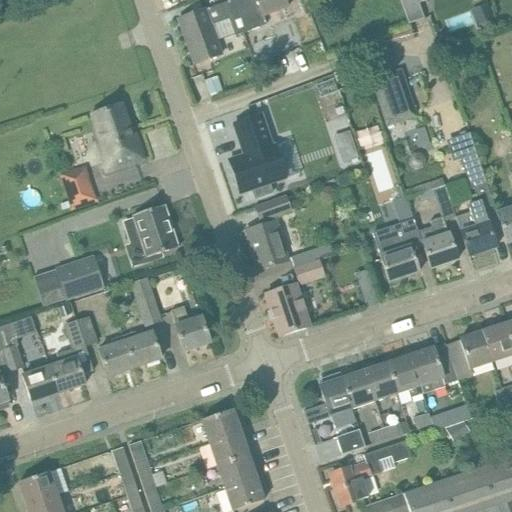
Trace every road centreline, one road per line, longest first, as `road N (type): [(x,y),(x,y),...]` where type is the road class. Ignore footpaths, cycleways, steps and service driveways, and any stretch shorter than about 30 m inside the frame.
road 1 (unclassified): [(265,364),(144,0)]
road 2 (residential): [(0,451),(265,364)]
road 3 (residential): [(265,364),(511,282)]
road 4 (unclassified): [(315,511),(265,364)]
